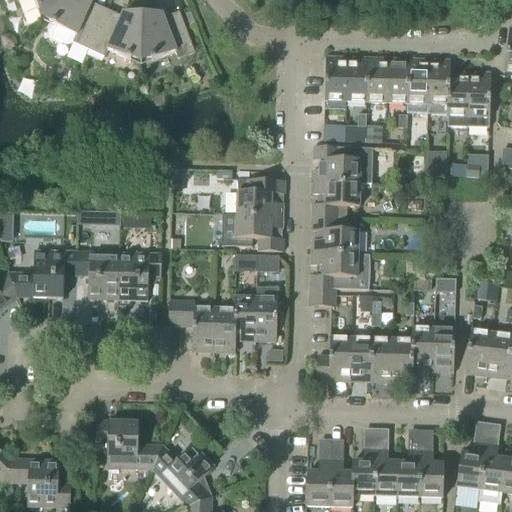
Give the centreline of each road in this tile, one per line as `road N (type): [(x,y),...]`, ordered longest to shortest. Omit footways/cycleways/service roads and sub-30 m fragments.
road 1 (residential): [(290,415),(299,43)]
road 2 (residential): [(85,385),(82,425),(22,425),(11,378),(19,340),(85,342)]
road 3 (residential): [(511,416),(290,415)]
road 4 (residential): [(299,43),(482,46),(495,28)]
road 5 (residential): [(290,415),(167,385)]
